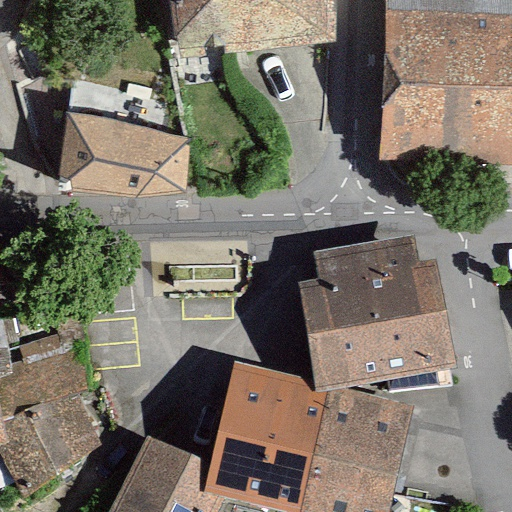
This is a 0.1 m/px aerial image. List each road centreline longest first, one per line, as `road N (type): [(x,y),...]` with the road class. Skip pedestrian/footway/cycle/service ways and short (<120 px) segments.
road 1 (residential): [(354,212),(0,226)]
road 2 (residential): [(511,489),(480,358),(465,213)]
road 3 (residential): [(354,212),(355,0)]
